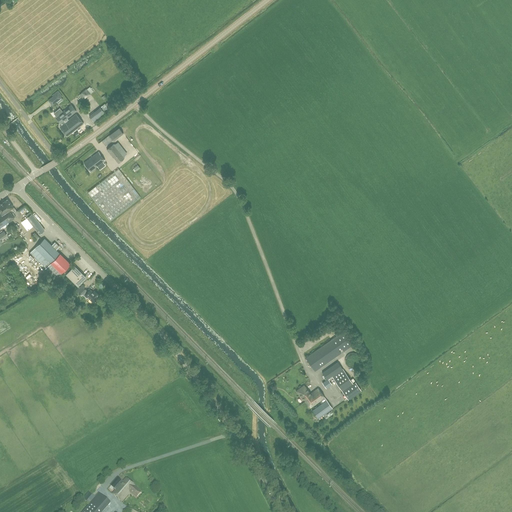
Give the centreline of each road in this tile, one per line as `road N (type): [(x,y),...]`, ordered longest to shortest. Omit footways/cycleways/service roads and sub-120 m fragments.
road 1 (tertiary): [(280,511),(233,428),(163,336),(16,187)]
road 2 (tertiary): [(59,160),(267,0)]
road 3 (unknown): [(233,428),(113,476),(107,494),(122,508)]
